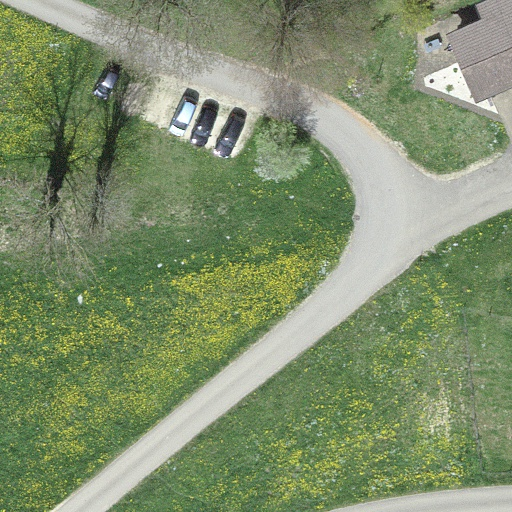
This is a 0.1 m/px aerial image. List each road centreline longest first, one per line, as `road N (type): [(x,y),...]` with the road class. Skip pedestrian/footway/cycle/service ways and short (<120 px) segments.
road 1 (unclassified): [(77,511),(345,287),(375,255),(388,209),(372,156),(315,110),(40,0)]
road 2 (track): [(384,234),(511,192)]
